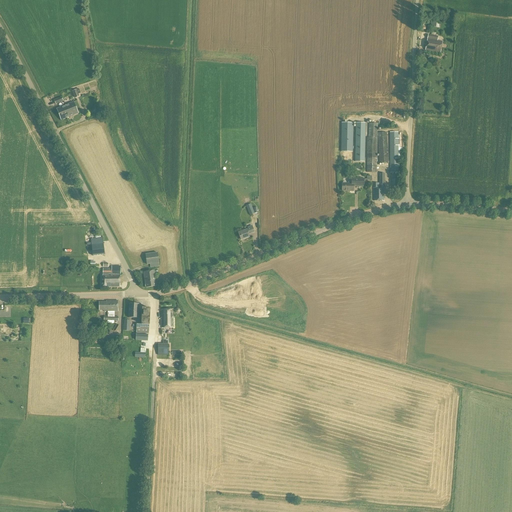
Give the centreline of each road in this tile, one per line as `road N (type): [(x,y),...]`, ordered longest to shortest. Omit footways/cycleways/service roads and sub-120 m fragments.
road 1 (tertiary): [(137,295),(175,291),(390,208),(511,212)]
road 2 (unclassified): [(137,295),(0,28)]
road 3 (unknown): [(156,294),(145,511)]
road 4 (tertiary): [(0,298),(137,295)]
